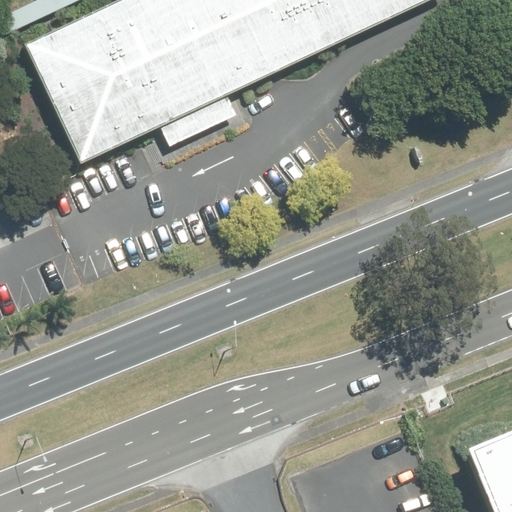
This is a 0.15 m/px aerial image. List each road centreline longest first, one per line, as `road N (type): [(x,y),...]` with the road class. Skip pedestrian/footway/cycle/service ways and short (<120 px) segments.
road 1 (primary): [(0,395),(511,190)]
road 2 (primary): [(511,311),(6,511)]
